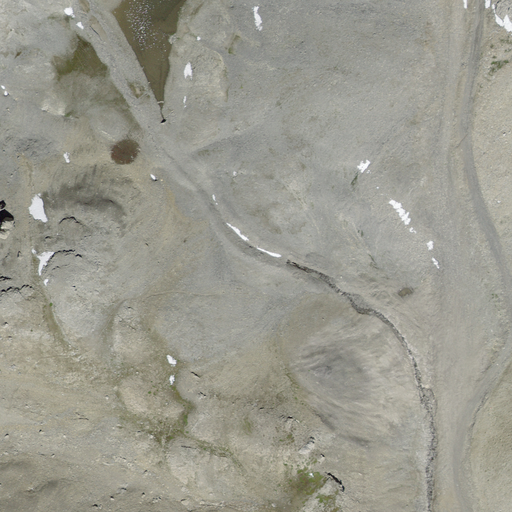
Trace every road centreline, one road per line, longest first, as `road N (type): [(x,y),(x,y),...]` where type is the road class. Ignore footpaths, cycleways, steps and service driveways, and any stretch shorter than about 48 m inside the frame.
road 1 (track): [(481,0),(468,153),(511,295)]
road 2 (track): [(511,339),(465,417),(457,463),(465,511)]
